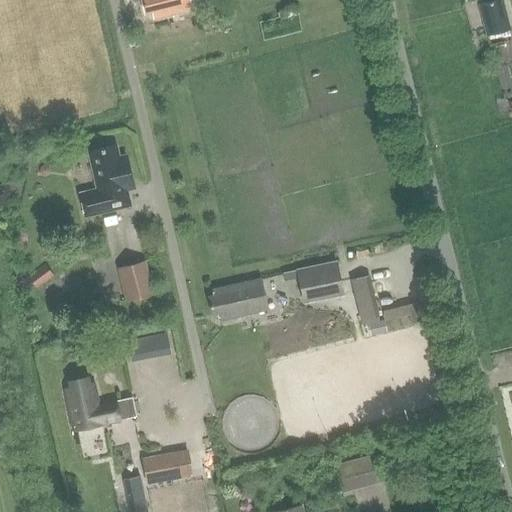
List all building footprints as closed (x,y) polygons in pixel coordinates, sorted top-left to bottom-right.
[(153,18),(193,9),(190,0),(142,0),(146,14),(151,13),(153,18)] [(511,31),(503,0),(480,6),(488,38),(511,31)] [(97,186),(79,190),(85,216),(115,209),(112,193),(128,189),(126,178),(132,176),(127,154),(120,155),(118,144),(88,151),(97,186)] [(44,166),(39,169),(39,175),(45,177),(50,174),(49,168),(44,166)] [(336,262),(296,271),(298,279),(302,300),(343,291),(336,262)] [(146,263),(124,268),(133,301),(154,295),(146,263)] [(45,266),(28,279),(36,290),(53,278),(45,266)] [(369,278),(353,282),(361,319),(378,315),(369,278)] [(269,311),(263,288),(261,279),(214,290),(215,295),(208,296),(213,317),(219,315),(221,323),(269,311)] [(384,321),(372,324),(375,335),(387,332),(384,321)] [(178,350),(173,328),(132,338),(136,359),(178,350)] [(71,390),(63,392),(73,432),(116,422),(112,402),(98,405),(94,384),(87,386),(85,379),(69,383),(71,390)] [(131,397),(112,402),(116,422),(136,417),(131,397)] [(186,451),(143,459),(146,475),(171,471),(172,480),(191,477),(186,451)] [(336,464),(343,493),(376,484),(368,455),(336,464)] [(146,511),(145,502),(128,505),(129,511),(146,511)]
